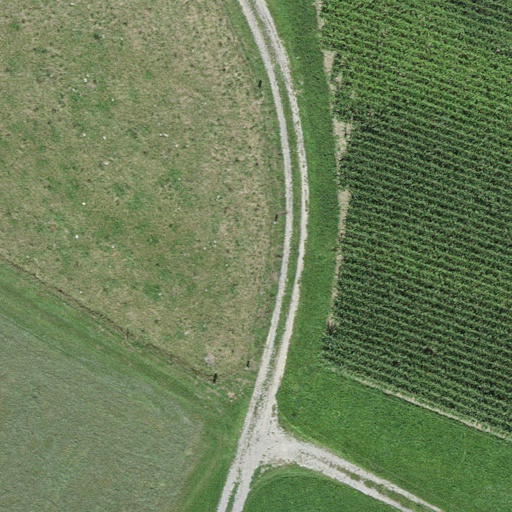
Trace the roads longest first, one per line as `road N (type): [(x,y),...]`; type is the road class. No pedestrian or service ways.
road 1 (track): [(255,0),(285,105),(292,230),(222,511)]
road 2 (track): [(417,511),(247,432),(0,290)]
